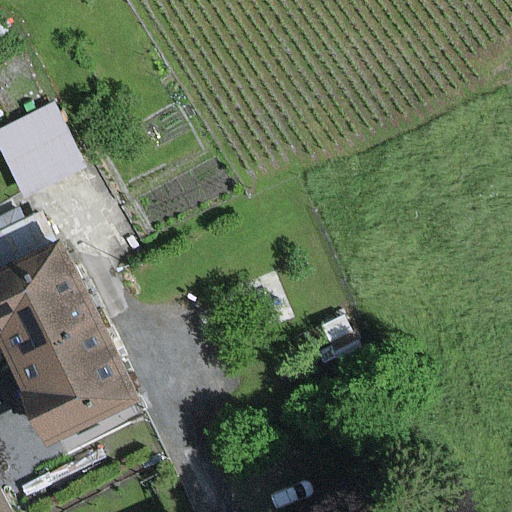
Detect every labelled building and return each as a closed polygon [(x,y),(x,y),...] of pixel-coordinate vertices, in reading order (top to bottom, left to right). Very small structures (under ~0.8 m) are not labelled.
[(85,164),(55,104),(0,131),(0,137),(27,192),(85,164)] [(0,232),(0,250),(9,269),(58,245),(42,212),(0,232)] [(0,272),(0,327),(17,361),(104,319),(66,241),(58,245),(9,269),(0,272)] [(142,397),(104,319),(17,361),(55,439),(142,397)] [(0,511),(10,511),(0,490),(0,511)]
